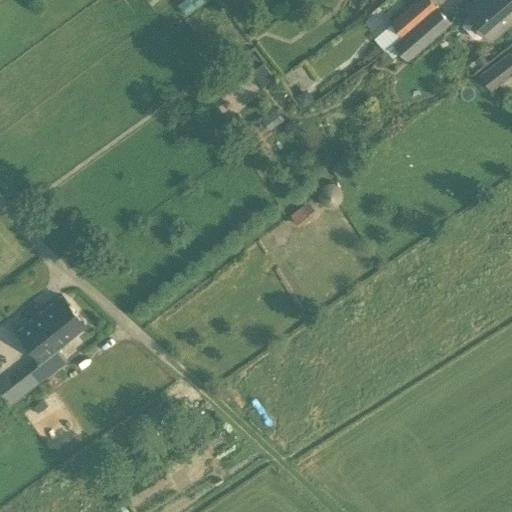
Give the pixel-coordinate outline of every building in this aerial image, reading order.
[(433,0),(413,0),(390,21),(402,35),(437,4),(433,0)] [(469,13),(463,18),(463,24),(474,37),(480,37),(485,33),(490,38),(511,19),(511,0),(473,0),(464,8),(469,13)] [(393,56),(400,50),(408,59),(452,21),(437,4),(402,35),(386,48),(393,56)] [(511,52),(510,50),(479,73),(491,89),(511,73),(511,52)] [(275,77),(263,62),(249,73),(260,88),(275,77)] [(301,93),(295,97),(302,108),(314,101),(309,94),(301,93)] [(303,204),(300,206),(290,214),(299,225),(312,215),(303,204)] [(10,380),(6,375),(0,380),(0,391),(10,404),(66,360),(57,347),(86,325),(62,295),(18,330),(41,359),(37,363),(35,361),(10,380)]
